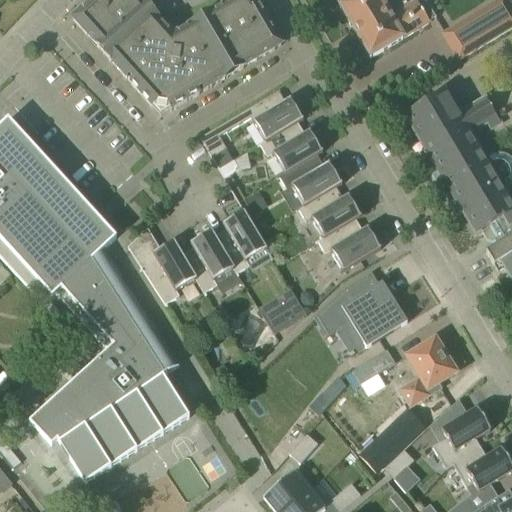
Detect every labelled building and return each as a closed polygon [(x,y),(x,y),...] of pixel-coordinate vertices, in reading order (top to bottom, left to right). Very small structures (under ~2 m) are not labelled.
[(96,47),(96,48),(111,64),(121,74),(120,75),(126,82),(127,81),(130,85),(130,86),(152,110),(156,106),(167,107),(170,112),(199,96),(198,95),(203,92),(203,93),(211,88),(223,80),(223,81),(274,52),(274,51),(280,47),(269,28),(270,27),(258,7),(250,12),(242,0),(237,0),(211,15),(210,15),(191,26),(192,27),(172,38),(158,22),(158,21),(138,0),(95,0),(79,15),(74,20),(72,21),(86,37),(87,36),(96,47)] [(352,0),(339,8),(370,60),(429,25),(413,0),(352,0)] [(511,10),(505,0),(501,0),(442,36),(458,62),(511,29),(511,10)] [(250,120),(264,144),(264,145),(297,125),(297,126),(303,123),(290,101),(284,105),(278,94),(279,94),(279,93),(199,140),(211,160),(226,151),(219,139),(250,120)] [(507,219),(506,219),(510,216),(498,197),(502,196),(505,194),(507,193),(509,192),(511,190),(511,189),(511,161),(511,160),(509,158),(507,157),(505,156),(502,155),(500,154),(497,154),(494,154),(492,155),(489,155),(487,156),(485,158),(483,159),(481,161),(478,163),(463,139),(484,127),(488,133),(502,125),(486,99),(452,120),(438,97),(404,118),(437,173),(431,177),(456,219),(462,215),(475,237),(481,234),(487,242),(493,244),(496,248),(486,254),(497,274),(503,270),(511,282),(511,281),(511,225),(508,219),(507,219)] [(115,241),(98,221),(101,218),(95,211),(91,214),(7,122),(0,128),(0,261),(42,308),(54,296),(106,353),(29,424),(51,448),(57,443),(84,486),(188,420),(162,379),(178,368),(104,251),(115,241)] [(272,157),(283,176),(284,177),(316,158),(317,158),(322,155),(309,134),(304,137),(297,126),(297,125),(264,145),(264,144),(257,149),(257,150),(260,148),(267,160),(272,157)] [(291,189),(303,209),(335,190),(336,190),(341,187),(328,166),(323,169),(317,158),(316,158),(284,177),(283,176),(276,181),(277,182),(279,180),(286,192),(291,189)] [(219,172),(224,181),(239,172),(233,163),(219,172)] [(310,221),(322,241),(355,222),(355,223),(361,220),(348,198),(342,201),(336,190),(335,190),(303,209),(295,213),(296,214),(298,213),(306,224),(310,221)] [(245,201),(254,216),(266,209),(257,194),(245,201)] [(225,232),(214,239),(233,272),(237,279),(238,279),(237,276),(249,269),(246,264),(266,252),(243,214),(222,227),(225,232)] [(322,241),(315,245),(315,246),(318,245),(325,257),(330,254),(342,274),(380,252),(371,237),(367,230),(362,234),(355,223),(355,222),(322,241)] [(193,252),(182,258),(182,259),(196,282),(195,282),(205,299),(206,298),(205,296),(216,289),(213,284),(233,272),(214,239),(211,233),(190,246),(193,252)] [(182,259),(182,258),(173,244),(152,257),(155,262),(143,269),(142,268),(141,269),(166,310),(167,309),(166,307),(179,299),(176,294),(195,282),(196,282),(182,259)] [(342,293),(315,319),(316,320),(327,337),(328,339),(349,325),(353,331),(365,351),(400,329),(406,325),(404,321),(389,298),(382,302),(377,295),(381,292),(371,276),(370,276),(366,278),(342,293)] [(263,320),(273,337),(306,318),(295,301),(263,320)] [(451,378),(452,375),(441,358),(444,356),(434,341),(405,360),(417,381),(398,392),(409,410),(440,391),(437,387),(451,378)] [(243,358),(248,366),(260,359),(254,350),(243,358)] [(351,374),(359,387),(394,366),(386,352),(351,374)] [(210,374),(219,389),(232,381),(223,366),(210,374)] [(241,405),(271,438),(298,413),(267,380),(241,405)] [(445,441),(431,450),(445,473),(452,469),(481,452),(475,442),(489,433),(476,411),(440,432),(445,441)] [(303,441),(285,461),(296,470),(314,451),(303,441)] [(481,452),(452,469),(465,490),(472,486),(477,495),(490,487),(511,473),(511,470),(500,451),(486,460),(481,452)] [(400,456),(383,472),(384,472),(394,482),(407,470),(410,466),(413,464),(403,453),(400,456)] [(106,511),(188,511),(167,471),(103,505),(106,511)] [(1,474),(0,474),(0,492),(2,494),(11,486),(1,474)] [(294,475),(263,500),(272,511),(286,511),(309,494),(294,475)] [(326,507),(330,511),(343,511),(356,501),(347,490),(326,507)] [(324,511),(309,494),(286,511),(324,511)] [(397,509),(403,504),(395,494),(389,500),(397,509)] [(511,511),(511,501),(508,496),(495,504),(496,507),(488,511),(511,511)] [(473,511),(466,503),(455,511),(473,511)]
